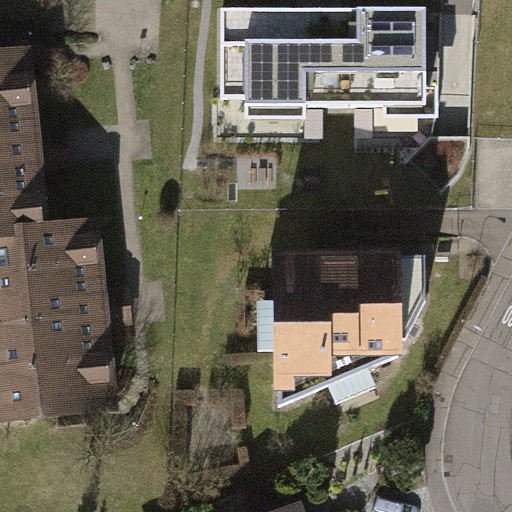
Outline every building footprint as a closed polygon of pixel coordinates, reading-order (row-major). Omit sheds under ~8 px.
[(427,15),(191,16),(187,145),(241,145),(238,211),(406,208),(405,167),(435,137),(442,78),(429,78),(427,15)] [(0,52),(0,231),(41,227),(21,50),(0,52)] [(0,420),(111,408),(89,221),(41,227),(0,231),(0,420)] [(423,249),(272,254),(274,404),(399,349),(423,298),(423,249)] [(299,511),(296,503),(270,511),(299,511)]
